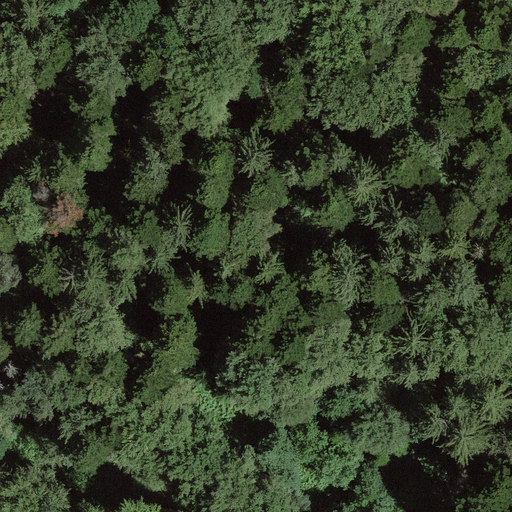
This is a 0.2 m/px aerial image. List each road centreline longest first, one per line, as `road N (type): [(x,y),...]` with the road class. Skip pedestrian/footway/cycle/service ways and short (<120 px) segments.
road 1 (track): [(152,0),(56,130),(0,255)]
road 2 (track): [(462,511),(474,407),(511,371)]
